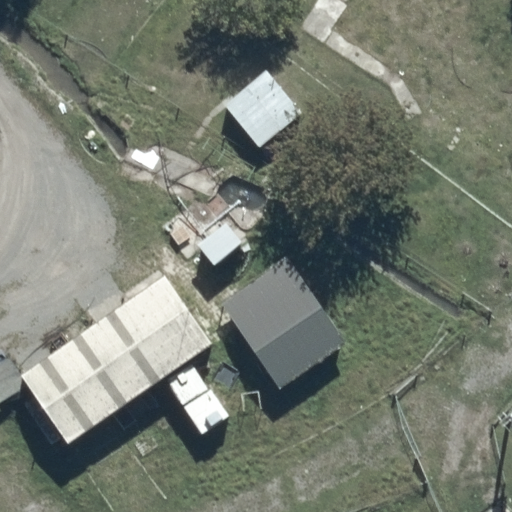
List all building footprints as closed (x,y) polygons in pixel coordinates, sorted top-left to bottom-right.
[(500,14),(477,0),(345,0),(322,38),(432,106),(418,129),(511,186),(511,8),(506,5),(500,14)] [(261,69),(218,103),(257,152),(300,119),(261,69)] [(288,263),(220,308),(278,396),(345,352),(288,263)] [(213,348),(169,282),(21,382),(9,364),(0,369),(0,407),(22,392),(62,453),(163,385),(200,439),(228,420),(190,364),(213,348)] [(431,320),(362,366),(380,393),(449,348),(431,320)]
